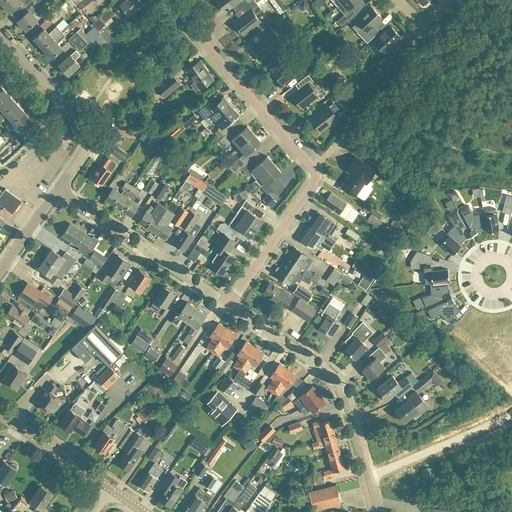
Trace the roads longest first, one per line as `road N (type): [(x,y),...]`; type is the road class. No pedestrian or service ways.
road 1 (residential): [(368,475),(331,374),(230,305)]
road 2 (residential): [(314,170),(167,0)]
road 3 (residential): [(230,305),(56,191)]
road 4 (residential): [(56,191),(89,138),(0,36)]
road 5 (residential): [(230,305),(314,170)]
road 6 (residential): [(368,475),(511,412)]
road 7 (tertiary): [(110,491),(0,415)]
